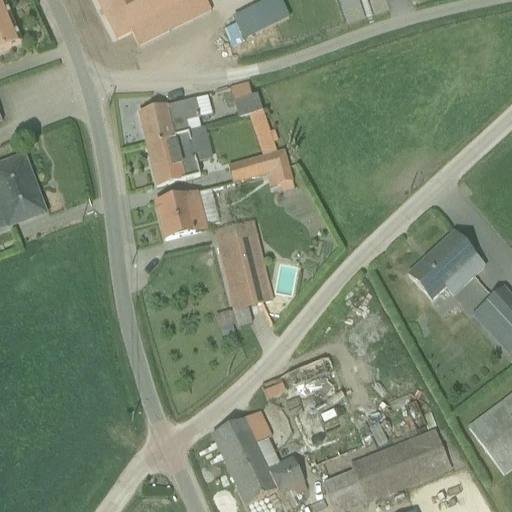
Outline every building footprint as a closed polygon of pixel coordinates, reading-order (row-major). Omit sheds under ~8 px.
[(0,0),(0,55),(21,47),(2,0),(0,0)] [(137,49),(211,14),(203,0),(95,0),(117,42),(131,36),(137,49)] [(278,0),(271,0),(231,21),(246,54),(293,31),(278,0)] [(248,119),(262,115),(257,97),(233,105),(235,111),(224,114),(227,123),(237,119),(238,122),(248,119)] [(138,117),(145,149),(200,133),(197,122),(200,122),(194,102),(138,117)] [(228,169),(232,187),(266,179),(289,173),(284,154),(277,156),(274,149),(279,147),(273,129),(268,130),(262,115),(248,119),(262,160),(228,169)] [(196,167),(212,162),(204,132),(200,133),(145,149),(156,190),(199,179),(196,167)] [(0,232),(44,216),(23,160),(0,168),(0,232)] [(294,191),(289,173),(266,179),(269,189),(280,186),(282,194),(294,191)] [(163,243),(207,233),(206,229),(219,226),(211,193),(155,207),(163,243)] [(253,227),(214,236),(234,314),(272,302),(253,227)] [(486,271),(453,235),(407,279),(431,304),(444,292),(453,300),(486,271)] [(506,360),(511,354),(511,301),(502,290),(469,321),(506,360)] [(260,390),(266,403),(283,398),(314,473),(365,452),(326,361),(260,390)] [(511,396),(465,431),(501,480),(511,471),(511,396)] [(211,437),(244,510),(277,495),(279,499),(305,487),(292,460),(278,467),(267,441),(270,440),(258,415),(211,437)] [(321,487),(331,511),(355,511),(366,507),(367,509),(450,474),(434,434),(349,469),(352,475),(321,487)]
